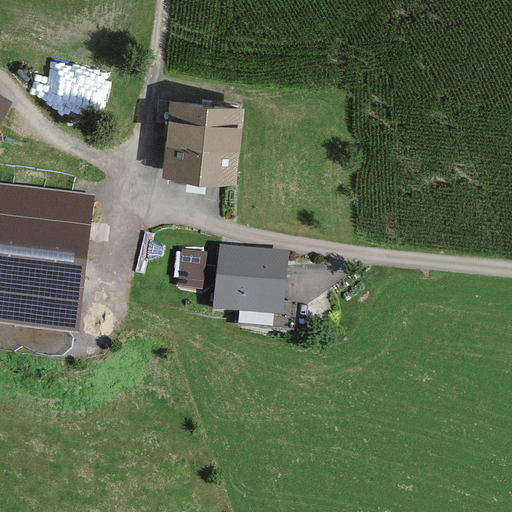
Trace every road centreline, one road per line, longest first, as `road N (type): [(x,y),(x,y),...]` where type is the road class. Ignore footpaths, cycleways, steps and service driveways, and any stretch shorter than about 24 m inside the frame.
road 1 (track): [(0,82),(75,151),(140,171)]
road 2 (track): [(148,129),(169,0)]
